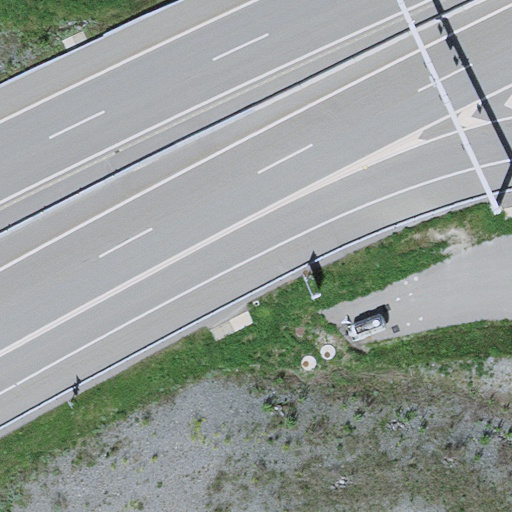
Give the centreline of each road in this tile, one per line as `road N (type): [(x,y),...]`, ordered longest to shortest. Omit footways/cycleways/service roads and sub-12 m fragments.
road 1 (motorway): [(0,309),(511,39)]
road 2 (motorway): [(0,319),(362,184),(511,141)]
road 3 (motorway): [(341,0),(0,159)]
